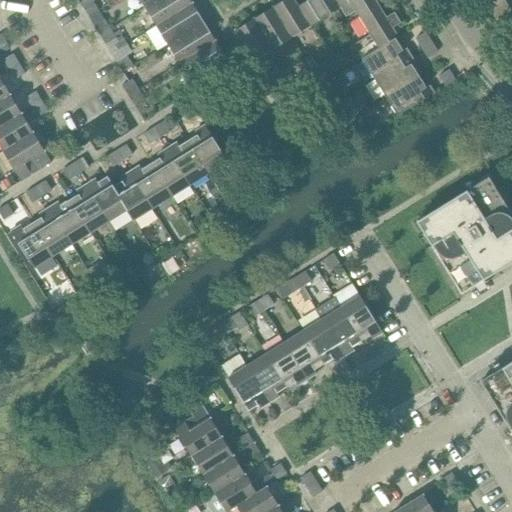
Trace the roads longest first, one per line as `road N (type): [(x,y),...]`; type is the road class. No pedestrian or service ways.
road 1 (residential): [(466,405),(356,237)]
road 2 (residential): [(313,504),(466,405)]
road 3 (residential): [(119,142),(41,0)]
